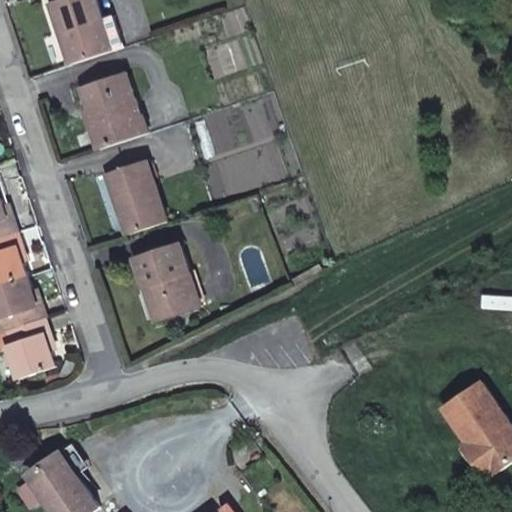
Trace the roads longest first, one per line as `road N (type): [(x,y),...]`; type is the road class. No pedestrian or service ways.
road 1 (residential): [(0,4),(132,390)]
road 2 (track): [(239,347),(344,304),(511,204)]
road 3 (residential): [(239,347),(344,511)]
road 4 (unclassified): [(0,422),(132,390)]
